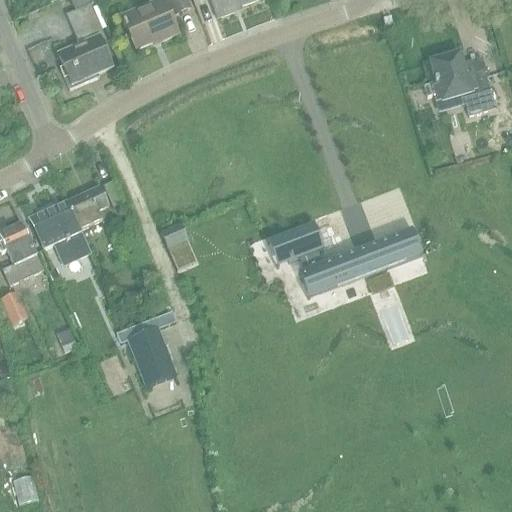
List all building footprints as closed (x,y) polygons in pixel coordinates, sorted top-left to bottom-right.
[(107,43),(91,6),(88,0),(70,0),(76,12),(66,17),(80,48),(59,57),(64,69),(60,71),(70,92),(99,80),(97,76),(112,70),(102,46),(107,43)] [(171,18),(190,9),(185,0),(162,0),(122,18),(136,52),(162,40),(163,43),(179,36),(171,18)] [(233,10),(258,1),(258,0),(198,0),(199,0),(211,0),(218,19),(234,13),(233,10)] [(42,25),(54,24),(52,8),(41,9),(42,25)] [(433,84),(434,86),(431,87),(436,104),(441,102),(442,104),(462,99),(468,119),(495,111),(483,73),(465,78),(458,56),(430,65),(435,84),(433,84)] [(114,210),(125,205),(115,183),(104,188),(114,210)] [(100,189),(67,205),(79,233),(81,233),(102,223),(98,214),(109,209),(100,189)] [(79,233),(67,205),(30,221),(43,251),(53,247),(62,269),(91,256),(81,233),(79,233)] [(0,234),(0,235),(14,268),(3,273),(10,288),(43,274),(22,226),(0,234)] [(168,252),(188,243),(180,226),(161,235),(168,252)] [(313,226),(278,239),(279,241),(288,266),(299,262),(303,272),(297,275),(301,284),(307,302),(319,297),(365,279),(386,272),(421,258),(411,232),(376,245),(355,253),(315,268),(311,257),(323,253),(313,226)] [(56,270),(48,274),(56,289),(63,285),(56,270)] [(13,328),(28,321),(16,295),(1,302),(13,328)] [(379,322),(383,336),(402,331),(398,317),(379,322)] [(175,378),(157,331),(127,343),(145,390),(175,378)] [(73,340),(61,345),(65,355),(77,350),(73,340)] [(108,389),(126,381),(111,348),(93,356),(108,389)] [(0,384),(7,410),(19,407),(12,381),(0,384)]
